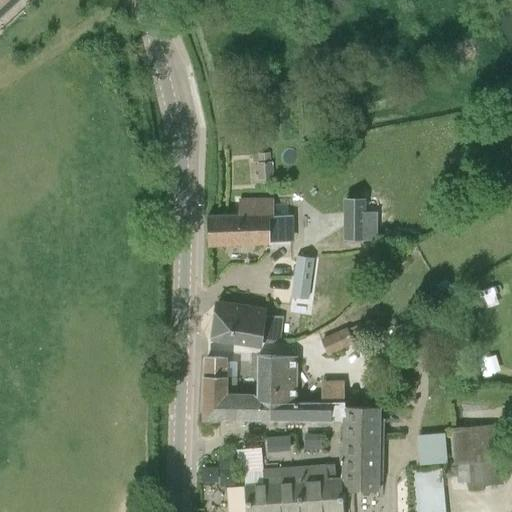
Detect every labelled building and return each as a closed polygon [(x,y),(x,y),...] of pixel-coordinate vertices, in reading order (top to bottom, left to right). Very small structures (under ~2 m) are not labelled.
[(0,0),(0,19),(19,0),(0,0)] [(257,163),(258,180),(273,179),(272,162),(270,162),(269,153),(259,154),(260,163),(257,163)] [(208,242),(291,239),(291,217),(271,218),(272,198),(241,200),(240,215),(207,216),(208,242)] [(507,203),(504,198),(497,202),(501,208),(507,203)] [(365,240),(365,200),(344,200),(343,240),(365,240)] [(451,287),(446,279),(435,285),(439,293),(451,287)] [(266,309),(237,306),(217,303),(212,336),(261,343),(261,340),(280,342),(283,318),(265,316),(266,309)] [(372,330),(370,325),(368,321),(321,340),(327,354),(353,343),(351,340),(372,330)] [(390,329),(397,348),(416,343),(409,322),(390,329)] [(258,398),(272,398),(279,398),(279,400),(296,400),(297,356),(279,354),(259,354),(258,398)] [(272,398),(258,398),(234,397),(235,377),(224,377),(225,357),(207,357),(205,419),(272,420),(272,398)] [(436,382),(445,388),(450,382),(440,376),(436,382)] [(387,400),(387,386),(374,387),(374,400),(387,400)] [(279,400),(279,398),(272,398),(272,420),(345,422),(345,407),(344,407),(345,402),(296,400),(279,400)] [(346,407),(345,407),(345,422),(344,479),(343,479),(343,489),(347,489),(379,490),(380,420),(380,409),(346,407)] [(466,487),(503,484),(501,459),(497,459),(494,424),(450,428),(453,464),(464,464),(466,487)] [(303,432),(303,448),(320,448),(320,432),(303,432)] [(266,451),(274,451),(273,435),(265,435),(266,451)] [(343,489),(343,479),(334,479),(333,464),(282,469),(263,470),(264,484),(245,486),(246,511),(343,511),(342,489),(343,489)] [(422,511),(449,511),(449,472),(421,473),(422,511)]
